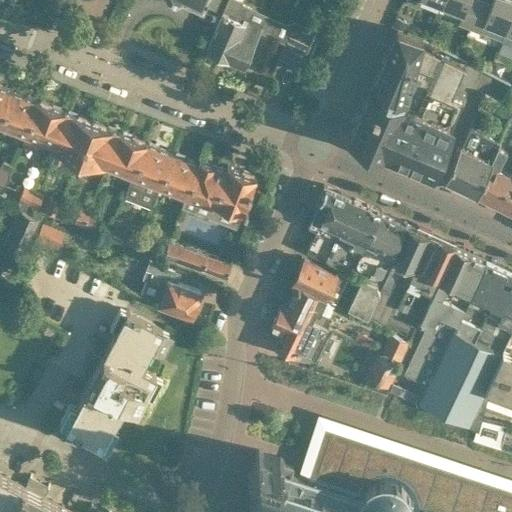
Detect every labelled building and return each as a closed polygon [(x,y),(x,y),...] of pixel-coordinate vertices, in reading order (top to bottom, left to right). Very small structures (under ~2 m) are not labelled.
[(237,0),(228,0),(206,51),(243,67),(253,45),(252,44),(260,27),(249,22),(253,10),(240,5),(241,2),(237,0)] [(441,0),(440,4),(461,13),(458,21),(469,26),(479,0),(441,0)] [(484,0),(479,0),(469,25),(501,38),(511,10),(511,0),(491,0),(490,2),(484,0)] [(511,10),(501,38),(501,40),(511,44),(511,10)] [(294,22),(287,38),(307,47),(305,52),(306,52),(317,30),(315,30),(314,33),(310,32),(311,29),(294,22)] [(477,69),(394,33),(348,140),(431,175),(462,103),(477,69)] [(511,81),(501,102),(511,107),(511,110),(510,115),(511,115),(511,81)] [(0,87),(0,114),(9,91),(0,87)] [(0,124),(23,133),(35,101),(9,91),(0,114),(0,124)] [(511,110),(511,107),(501,102),(483,94),(479,102),(509,117),(510,115),(511,110)] [(35,101),(23,133),(49,144),(62,111),(50,106),(50,105),(40,101),(39,102),(36,101),(35,101)] [(49,144),(48,147),(76,158),(90,121),(88,121),(88,119),(78,115),(77,116),(62,111),(49,144)] [(104,169),(105,165),(118,132),(104,127),(105,125),(96,122),(96,124),(90,121),(76,158),(104,169)] [(461,144),(444,179),(459,187),(475,195),(497,145),(499,141),(471,128),(463,145),(461,144)] [(132,175),(145,143),(145,142),(143,141),(143,140),(132,136),(132,137),(118,132),(105,165),(132,175)] [(132,175),(125,193),(151,203),(158,185),(170,153),(145,143),(132,175)] [(511,177),(511,173),(499,167),(507,150),(497,145),(475,195),(496,205),(511,177)] [(185,195),(186,192),(197,163),(170,153),(158,185),(185,195)] [(0,191),(1,192),(12,164),(10,163),(3,160),(0,165),(0,191)] [(186,192),(185,195),(211,205),(225,169),(223,169),(223,167),(213,164),(212,165),(199,160),(198,160),(197,163),(186,192)] [(225,169),(211,205),(240,216),(243,208),(244,208),(248,197),(247,197),(255,176),(252,176),(253,174),(242,170),(241,172),(226,166),(225,169)] [(511,177),(496,205),(511,213),(511,177)] [(323,185),(316,199),(319,201),(307,226),(316,230),(306,250),(325,259),(352,198),(323,185)] [(26,204),(32,191),(22,186),(17,200),(26,204)] [(41,194),(32,191),(26,204),(35,208),(41,194)] [(46,198),(41,211),(53,215),(58,203),(46,198)] [(352,267),(378,210),(352,198),(325,259),(351,271),(352,267)] [(20,210),(6,240),(30,252),(39,219),(20,210)] [(82,227),(87,213),(77,210),(72,223),(82,227)] [(391,254),(405,222),(378,210),(352,267),(371,276),(373,271),(381,275),(391,254)] [(96,217),(87,213),(82,227),(91,231),(96,217)] [(41,222),(34,239),(49,244),(56,228),(41,222)] [(400,294),(428,232),(405,222),(391,254),(395,256),(382,285),(400,294)] [(135,247),(140,233),(130,229),(125,243),(135,247)] [(432,292),(454,244),(428,232),(400,294),(393,313),(411,321),(411,320),(413,321),(427,290),(432,292)] [(149,236),(140,233),(135,247),(144,250),(149,236)] [(169,242),(164,257),(203,270),(208,256),(169,242)] [(425,325),(406,367),(428,378),(484,258),(454,244),(432,292),(418,322),(425,325)] [(511,270),(484,258),(428,378),(417,402),(476,427),(482,407),(488,389),(483,388),(501,349),(511,325),(511,270)] [(292,282),(297,284),(326,298),(327,296),(335,300),(347,275),(337,270),(335,274),(303,259),(292,282)] [(146,281),(141,294),(153,300),(153,301),(192,315),(194,312),(197,311),(199,306),(197,303),(198,300),(197,300),(200,291),(170,281),(173,271),(148,262),(142,280),(146,281)] [(393,313),(400,294),(382,285),(361,276),(348,306),(362,313),(361,315),(387,327),(388,325),(399,330),(400,327),(407,330),(411,321),(393,313)] [(319,312),(326,298),(297,284),(286,307),(286,308),(326,326),(330,318),(319,312)] [(281,305),(270,326),(281,331),(274,347),(294,356),(296,352),(298,353),(298,352),(315,360),(331,328),(326,326),(286,308),(286,307),(281,305)] [(168,332),(125,310),(99,360),(92,356),(93,354),(92,354),(82,372),(83,372),(84,370),(91,374),(65,424),(101,443),(121,405),(135,412),(155,375),(141,368),(151,348),(157,351),(168,332)] [(381,350),(400,359),(409,340),(390,331),(381,350)] [(488,389),(482,407),(498,413),(511,418),(511,353),(501,349),(483,388),(488,389)] [(388,387),(399,363),(377,353),(366,377),(388,387)] [(511,511),(511,486),(324,424),(306,477),(291,472),(291,470),(293,465),(283,462),(284,460),(282,459),(283,457),(279,456),(278,458),(261,452),(262,450),(258,449),(257,451),(256,450),(255,454),(256,455),(250,472),(249,471),(248,475),(249,476),(249,477),(252,479),(253,477),(260,479),(256,491),(255,491),(249,510),(250,510),(248,511),(511,511)] [(0,511),(114,511),(108,509),(106,511),(105,511),(91,504),(86,511),(72,511),(43,497),(49,485),(48,485),(46,488),(29,480),(31,476),(30,475),(24,487),(0,473),(0,511)]
